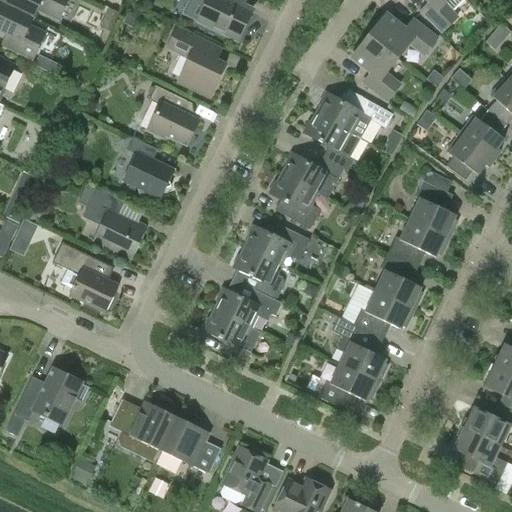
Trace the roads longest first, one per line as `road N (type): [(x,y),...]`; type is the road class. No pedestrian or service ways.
road 1 (residential): [(298,0),(122,357)]
road 2 (residential): [(360,480),(474,261),(511,205)]
road 3 (residential): [(360,480),(122,357)]
road 4 (residential): [(273,134),(307,70),(361,0)]
road 5 (residential): [(122,357),(0,303)]
